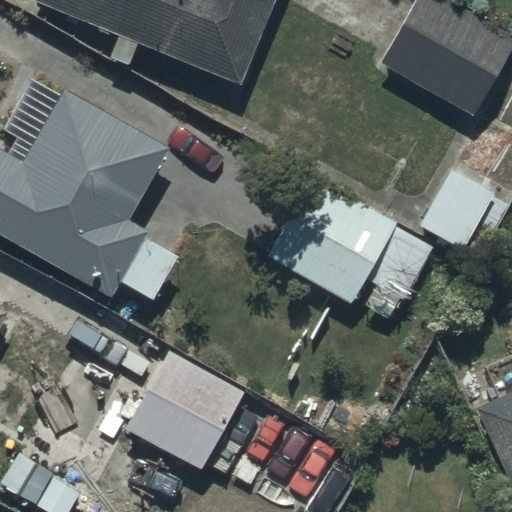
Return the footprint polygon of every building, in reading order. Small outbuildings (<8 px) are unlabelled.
[(43,0),(235,77),(268,0),(43,0)] [(511,38),(511,30),(457,0),(406,0),(376,55),(473,109),(511,38)] [(162,137),(57,80),(53,88),(28,73),(0,123),(0,226),(103,283),(96,294),(139,317),(175,250),(138,230),(143,220),(123,209),(162,137)] [(508,195),(447,161),(414,221),(475,254),(508,195)] [(431,241),(308,169),(262,247),(349,297),(364,271),(379,280),(367,300),(389,313),(431,241)] [(238,383),(163,342),(121,420),(196,460),(238,383)] [(511,511),(511,382),(480,398),(511,466),(511,511)]
